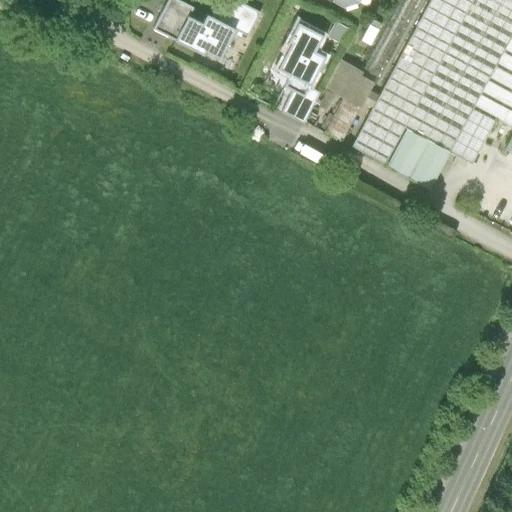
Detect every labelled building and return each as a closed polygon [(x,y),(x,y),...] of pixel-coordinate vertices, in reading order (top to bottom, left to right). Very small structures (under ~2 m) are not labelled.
[(190,9),(170,0),(168,0),(152,33),(173,43),(188,13),(190,9)] [(511,44),(511,0),(432,0),(352,148),(432,191),(511,44)] [(173,43),(171,46),(218,69),(235,35),(188,13),(173,43)] [(323,53),(287,34),(263,81),(299,100),(323,53)] [(342,139),(370,75),(335,59),(322,88),(341,96),(325,131),(342,139)]
